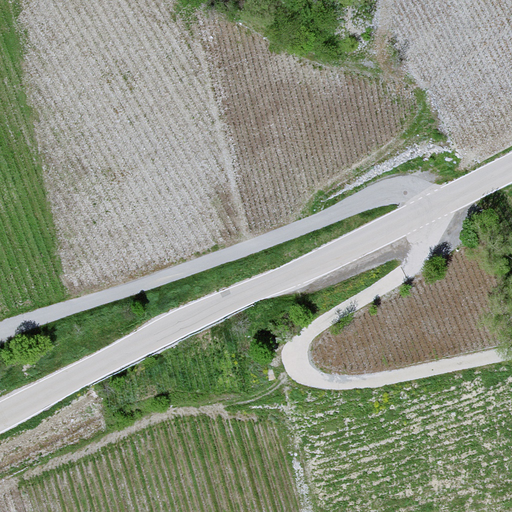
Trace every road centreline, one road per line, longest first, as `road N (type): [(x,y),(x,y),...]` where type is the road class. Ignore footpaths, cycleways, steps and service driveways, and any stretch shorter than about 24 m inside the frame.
road 1 (tertiary): [(0,420),(423,213)]
road 2 (unclassified): [(423,213),(317,206),(0,332)]
road 3 (track): [(423,213),(406,267),(310,332),(287,360),(315,387),(511,352)]
